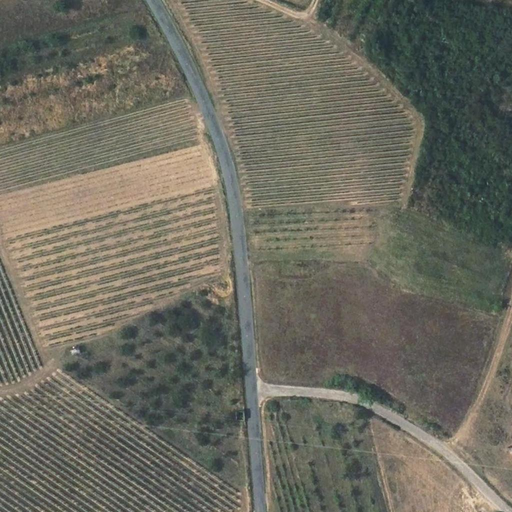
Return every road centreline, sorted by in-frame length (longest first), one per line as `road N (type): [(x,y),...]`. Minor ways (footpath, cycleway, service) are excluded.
road 1 (tertiary): [(151,0),(222,152),(236,211),(252,388)]
road 2 (residential): [(252,388),(356,400),(410,428),(505,511)]
road 3 (track): [(0,389),(45,371),(64,345),(97,338),(197,282),(242,269)]
road 4 (tertiary): [(252,388),(260,511)]
